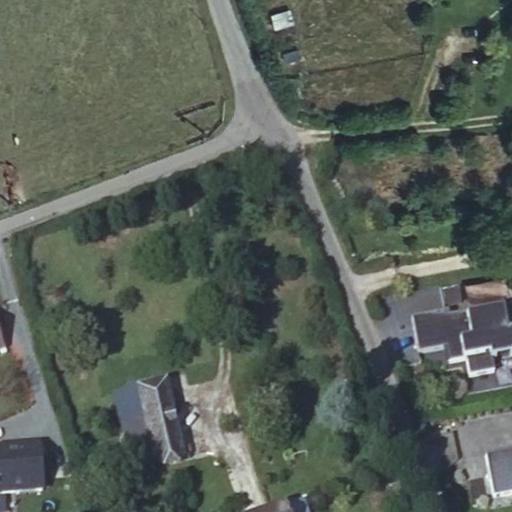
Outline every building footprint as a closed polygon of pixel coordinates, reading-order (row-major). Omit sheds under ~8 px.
[(471,392),(511,384),(511,323),(507,324),(499,279),(408,296),(420,362),(464,354),(471,392)] [(157,464),(182,458),(165,384),(114,394),(121,424),(146,418),(157,464)] [(0,489),(44,489),(44,442),(0,442),(0,489)] [(511,447),(486,452),(494,494),(511,490),(511,447)] [(306,511),(302,500),(269,511),(306,511)]
